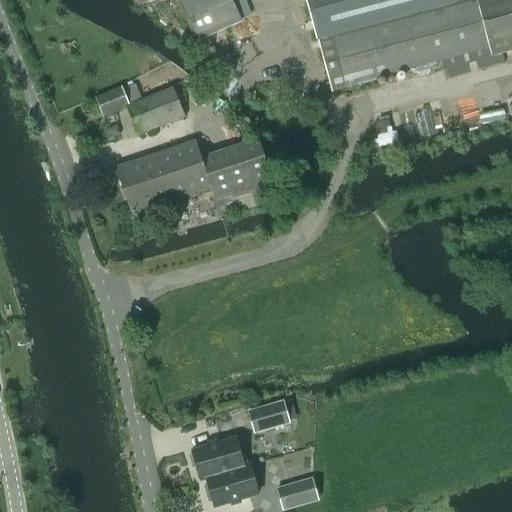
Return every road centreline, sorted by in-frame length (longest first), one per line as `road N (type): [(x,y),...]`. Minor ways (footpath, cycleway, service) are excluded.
road 1 (unclassified): [(151,511),(105,301),(0,18)]
road 2 (track): [(511,179),(401,208),(148,393),(126,398)]
